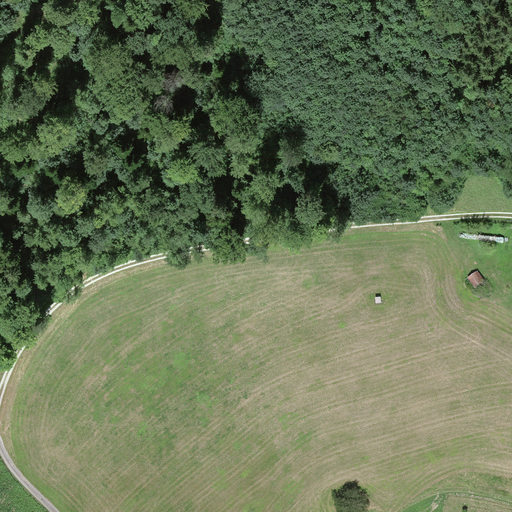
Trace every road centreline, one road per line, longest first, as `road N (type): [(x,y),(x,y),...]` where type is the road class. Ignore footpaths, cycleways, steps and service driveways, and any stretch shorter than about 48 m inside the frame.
road 1 (track): [(0,386),(36,321),(113,267),(329,226),(511,215)]
road 2 (track): [(431,218),(422,194),(400,175),(324,151),(0,194)]
road 3 (track): [(422,194),(463,138),(480,82),(511,65)]
